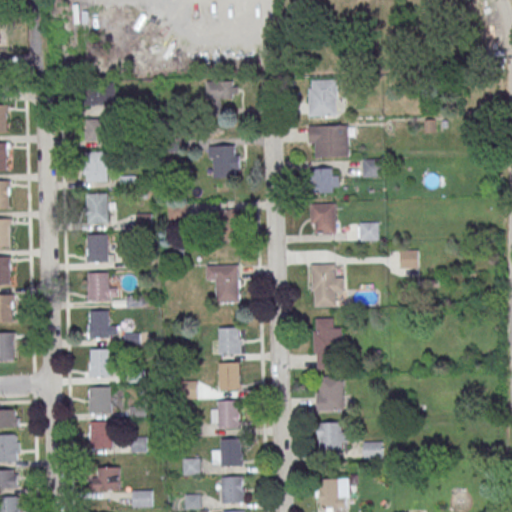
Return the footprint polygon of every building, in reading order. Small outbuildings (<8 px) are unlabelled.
[(237,81),(207,81),(207,99),(237,99),(237,81)] [(338,117),(337,101),(339,101),(338,81),(313,82),(313,91),(310,91),(311,118),(338,117)] [(89,105),(115,105),(115,83),(89,83),(89,105)] [(0,105),(0,132),(8,132),(8,105),(0,105)] [(110,118),(86,118),(86,139),(110,139),(110,118)] [(315,156),(349,156),(349,124),(310,124),(310,146),(315,146),(315,156)] [(0,170),(10,170),(10,142),(0,142),(0,170)] [(239,145),(210,145),(210,178),(239,177),(239,145)] [(108,151),(85,151),(85,181),(108,181),(108,151)] [(385,158),(363,158),(363,175),(385,175),(385,158)] [(311,192),(339,192),(339,167),(311,167),(311,192)] [(11,181),(0,180),(0,208),(11,208),(11,181)] [(108,193),(88,193),(88,222),(108,222),(108,193)] [(336,202),(311,202),(311,232),(336,232),(336,202)] [(239,241),(239,210),(215,210),(215,241),(239,241)] [(0,246),(12,247),(12,219),(0,218),(0,246)] [(379,239),(379,221),(358,221),(358,239),(379,239)] [(86,262),(109,262),(109,234),(86,234),(86,262)] [(418,248),(401,248),(401,267),(418,267),(418,248)] [(0,284),(11,284),(11,256),(0,256),(0,284)] [(344,275),(335,275),(334,263),(312,263),(312,305),(336,305),(336,295),(344,295),(344,275)] [(218,303),(239,302),(239,265),(207,266),(207,281),(217,281),(218,303)] [(115,273),(88,273),(88,300),(115,300),(115,273)] [(14,295),(0,294),(0,322),(14,322),(14,295)] [(89,337),(118,337),(118,325),(110,325),(110,310),(89,310),(89,337)] [(334,327),(334,317),(315,317),(315,367),(344,368),(344,327),(334,327)] [(241,354),(241,327),(219,327),(219,354),(241,354)] [(0,360),(14,360),(14,333),(0,333),(0,360)] [(90,376),(112,376),(112,349),(90,349),(90,376)] [(220,389),(240,389),(240,362),(220,362),(220,389)] [(344,375),(317,375),(317,409),(344,409),(344,375)] [(108,413),(108,387),(89,387),(89,413),(108,413)] [(212,429),(239,429),(239,401),(212,401),(212,429)] [(0,427),(20,428),(20,409),(0,409),(0,427)] [(113,448),(113,421),(90,421),(90,448),(113,448)] [(343,430),(343,421),(319,421),(319,448),(349,448),(349,430),(343,430)] [(0,461),(20,462),(20,435),(0,434),(0,461)] [(244,438),(222,438),(222,448),(212,448),(212,465),(244,465),(244,438)] [(364,440),(364,457),(383,457),(383,440),(364,440)] [(184,474),(200,474),(200,458),(184,458),(184,474)] [(121,491),(121,467),(94,467),(94,491),(121,491)] [(0,488),(18,488),(18,470),(0,469),(0,488)] [(222,503),(244,503),(244,476),(222,476),(222,503)] [(320,478),(320,507),(349,507),(349,478),(320,478)] [(152,507),(152,490),(133,490),(133,507),(152,507)] [(200,494),(186,495),(186,508),(200,508),(200,494)] [(20,511),(20,496),(3,496),(2,511),(20,511)]
